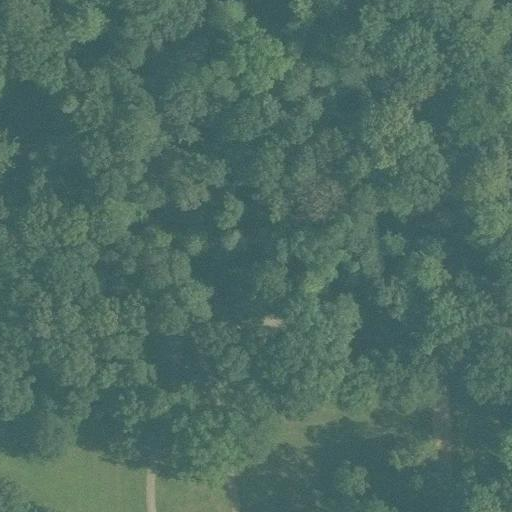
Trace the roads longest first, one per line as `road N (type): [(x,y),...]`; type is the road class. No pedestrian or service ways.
road 1 (unknown): [(448,511),(433,331),(344,0)]
road 2 (unclassified): [(437,0),(511,301)]
